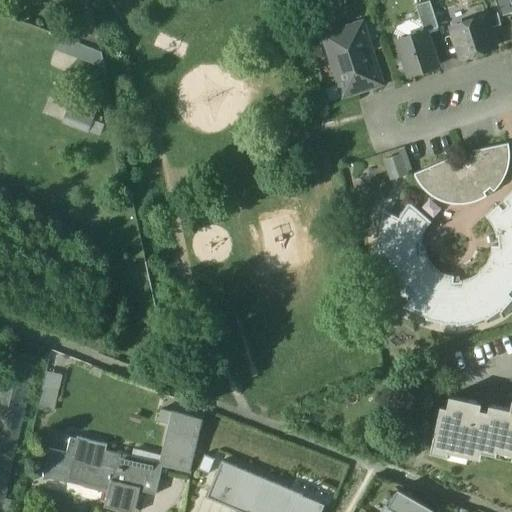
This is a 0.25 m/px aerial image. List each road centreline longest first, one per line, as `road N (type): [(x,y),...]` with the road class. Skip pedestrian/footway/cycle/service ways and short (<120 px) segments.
road 1 (residential): [(511,76),(490,65),(372,103),(381,144)]
road 2 (residential): [(381,144),(511,101)]
